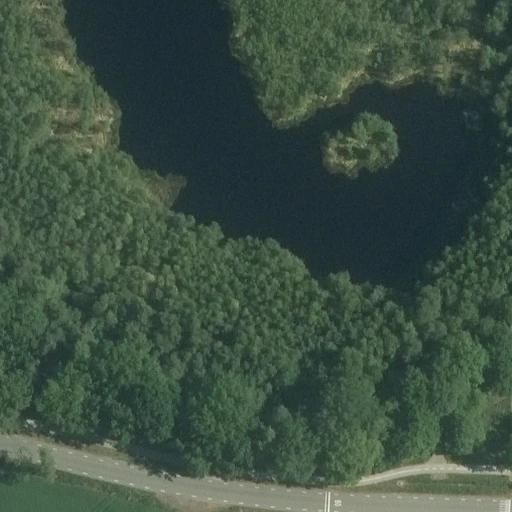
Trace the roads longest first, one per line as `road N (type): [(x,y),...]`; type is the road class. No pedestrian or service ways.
road 1 (tertiary): [(511,508),(219,492),(0,437)]
road 2 (track): [(205,489),(210,467),(228,448),(359,410),(511,308)]
